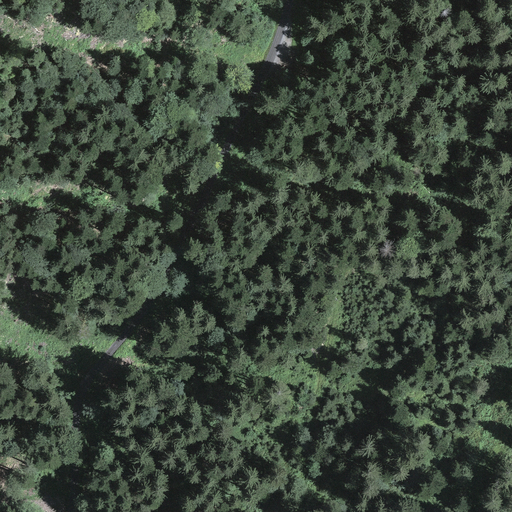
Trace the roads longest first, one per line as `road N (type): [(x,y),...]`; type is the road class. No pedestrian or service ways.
road 1 (track): [(288,0),(260,78),(164,273),(81,391),(72,511)]
road 2 (track): [(307,511),(312,426),(342,283)]
